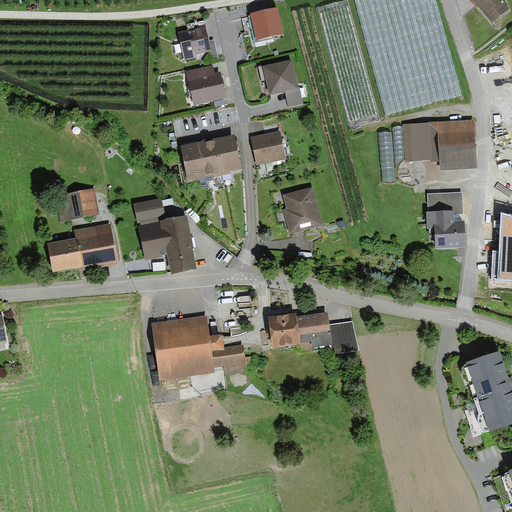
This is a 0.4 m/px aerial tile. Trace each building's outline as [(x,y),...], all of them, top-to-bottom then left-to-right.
[(503,0),(479,0),(495,22),(511,11),(503,0)] [(276,12),(252,17),(257,41),(282,36),(276,12)] [(197,58),(196,53),(209,50),(206,40),(209,39),(205,22),(187,26),(188,32),(180,34),(186,60),(197,58)] [(291,64),(264,70),(270,94),(296,88),(291,64)] [(212,68),(188,73),(195,104),(219,99),(219,97),(223,96),(219,78),(215,79),(212,68)] [(475,127),(405,127),(405,170),(475,170),(475,127)] [(285,132),(252,137),(258,170),(291,164),(285,132)] [(235,136),(183,145),(191,184),(243,174),(235,136)] [(94,189),(55,198),(61,224),(100,215),(94,189)] [(314,190),(285,194),(290,231),(319,227),(314,190)] [(464,196),(428,197),(429,246),(465,246),(464,196)] [(162,204),(135,210),(145,262),(169,257),(171,268),(194,264),(185,220),(166,224),(162,204)] [(498,279),(511,279),(511,215),(501,212),(498,279)] [(76,241),(48,246),(53,275),(82,269),(83,272),(118,265),(111,225),(74,232),(76,241)] [(296,313),(269,317),(273,348),(312,342),(313,346),(332,343),(328,312),(297,317),(296,313)] [(152,324),(159,380),(247,368),(243,345),(224,348),(222,334),(210,336),(207,316),(152,324)] [(356,322),(334,321),(333,346),(355,347),(356,322)] [(511,384),(500,353),(466,365),(492,434),(511,426),(511,384)]
